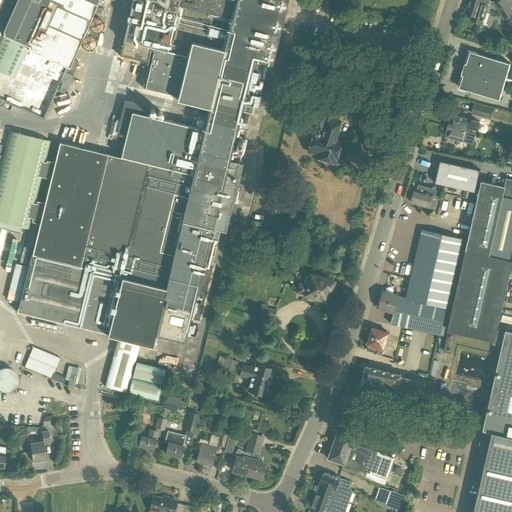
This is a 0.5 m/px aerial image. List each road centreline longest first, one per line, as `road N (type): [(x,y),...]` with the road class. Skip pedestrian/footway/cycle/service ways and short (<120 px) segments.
road 1 (residential): [(278,507),(358,317),(452,0)]
road 2 (residential): [(278,507),(142,472),(25,484)]
road 3 (unknown): [(0,119),(53,124),(85,107),(117,0)]
road 4 (unknown): [(95,405),(91,345),(0,314)]
